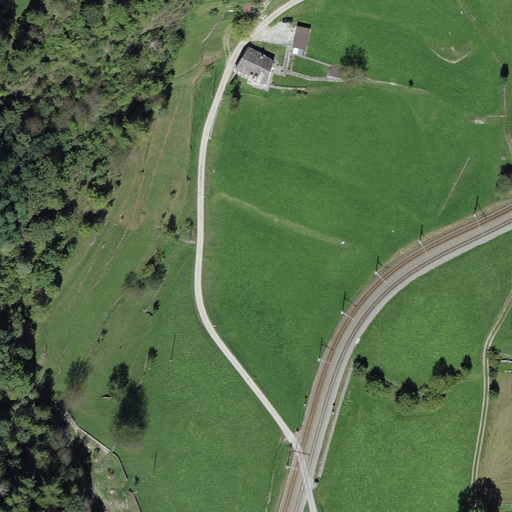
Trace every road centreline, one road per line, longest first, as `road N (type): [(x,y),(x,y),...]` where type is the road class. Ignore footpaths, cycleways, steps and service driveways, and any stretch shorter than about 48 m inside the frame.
road 1 (track): [(312,511),(295,442),(221,345),(198,293),(206,130),(235,55),(274,13),(299,0)]
road 2 (track): [(490,330),(469,511)]
